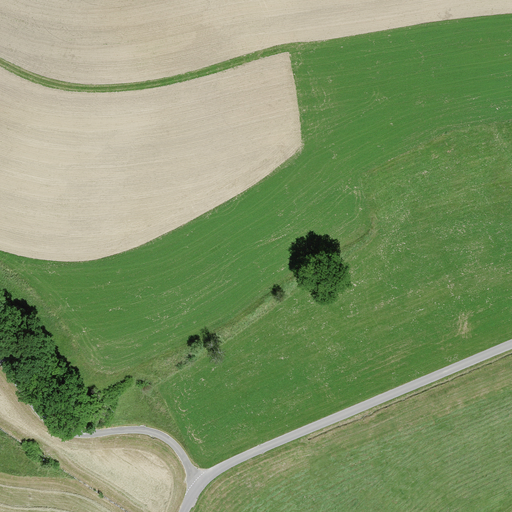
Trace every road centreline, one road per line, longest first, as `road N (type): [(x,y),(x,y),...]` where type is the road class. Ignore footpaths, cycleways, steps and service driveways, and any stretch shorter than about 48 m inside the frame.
road 1 (residential): [(511,343),(246,455),(197,485)]
road 2 (unclassified): [(197,485),(163,436),(136,429),(79,433),(51,422),(0,358)]
